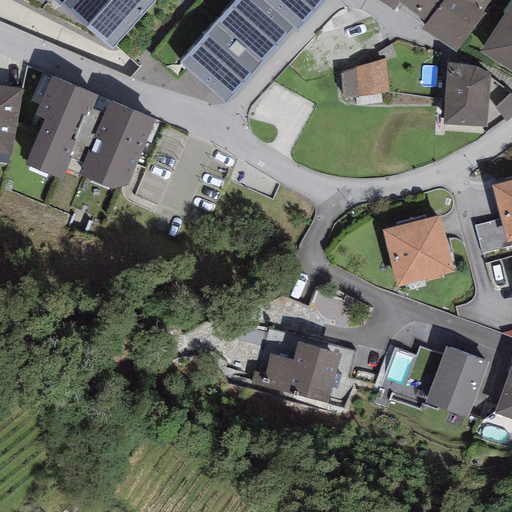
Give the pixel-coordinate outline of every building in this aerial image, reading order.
[(62,7),(67,0),(47,0),(59,10),(62,7)] [(67,0),(62,7),(113,51),(158,0),(67,0)] [(293,30),(259,0),(239,0),(181,67),(184,70),(226,106),(293,30)] [(259,0),(293,30),(298,34),(327,0),(259,0)] [(373,0),(392,12),(396,7),(400,0),(373,0)] [(400,0),(396,7),(425,27),(442,0),(461,0),(482,13),(490,0),(400,0)] [(482,13),(461,0),(442,0),(425,27),(422,32),(457,55),(484,15),(482,13)] [(511,4),(480,55),(511,75),(511,4)] [(386,59),(342,72),(343,99),(390,94),(386,59)] [(475,68),(448,66),(443,126),(487,129),(490,76),(475,68)] [(96,99),(52,80),(34,118),(45,122),(26,170),(62,184),(66,173),(113,193),(128,189),(155,124),(110,105),(105,115),(92,110),(96,99)] [(22,92),(0,88),(0,155),(11,157),(22,92)] [(511,117),(511,93),(494,110),(506,122),(511,117)] [(511,184),(492,189),(500,220),(507,245),(511,243),(511,184)] [(440,219),(382,234),(397,290),(455,274),(440,219)] [(511,246),(511,243),(507,245),(500,220),(475,227),(483,255),(511,246)] [(325,343),(323,351),(341,355),(331,394),(344,397),(356,351),(325,343)] [(293,362),(269,356),(262,385),(329,402),(331,394),(341,355),(323,351),(298,344),(293,362)] [(487,364),(445,349),(443,356),(420,348),(418,355),(389,345),(372,394),(419,411),(421,405),(437,411),(438,408),(468,419),(487,364)] [(511,365),(494,413),(511,419),(511,365)]
